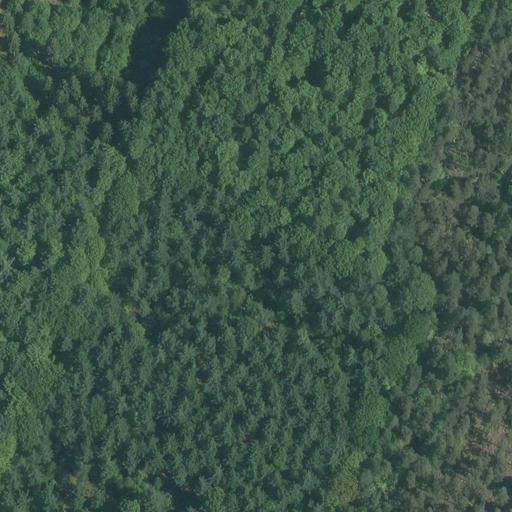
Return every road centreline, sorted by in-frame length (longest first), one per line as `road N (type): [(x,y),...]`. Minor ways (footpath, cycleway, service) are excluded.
road 1 (track): [(0,464),(181,0)]
road 2 (track): [(511,344),(379,284)]
